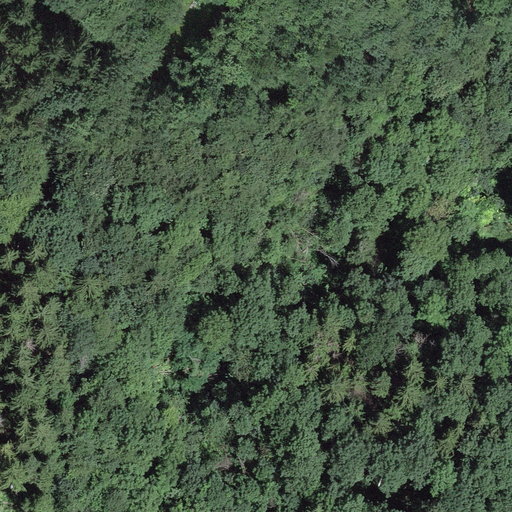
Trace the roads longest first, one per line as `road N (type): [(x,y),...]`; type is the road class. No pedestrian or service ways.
road 1 (track): [(39,181),(186,14)]
road 2 (track): [(0,130),(39,181),(25,227),(0,263)]
